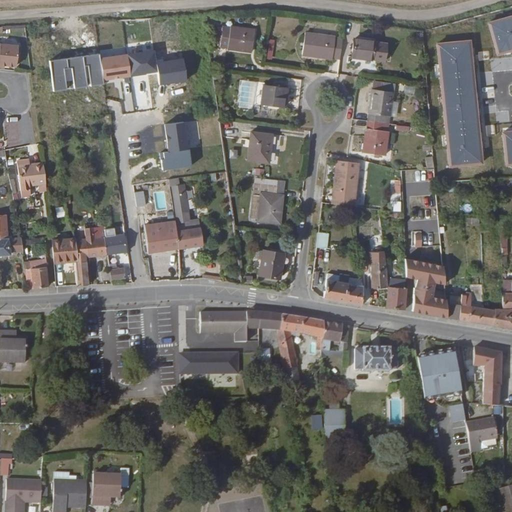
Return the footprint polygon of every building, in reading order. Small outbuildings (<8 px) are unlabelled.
[(511,16),(490,22),(498,53),(511,49),(511,16)] [(254,51),(257,30),(225,25),(222,46),(254,51)] [(341,59),(344,38),(306,33),(304,54),(341,59)] [(355,39),(353,57),(387,61),(389,43),(355,39)] [(471,56),(470,39),(437,43),(451,164),(483,161),(481,146),(485,146),(484,138),(480,139),(477,105),(480,105),(479,98),(476,99),(472,61),(476,61),(475,55),(471,56)] [(21,44),(0,41),(0,64),(1,64),(1,61),(7,62),(18,63),(21,44)] [(241,79),(236,106),(256,109),(260,82),(241,79)] [(286,106),(288,87),(265,84),(262,103),(286,106)] [(391,123),(395,91),(373,89),(370,120),(385,122),(391,123)] [(387,154),(390,131),(384,130),(385,122),(370,120),(366,151),(387,154)] [(273,133),(253,130),(250,159),(272,161),(273,147),(271,147),(273,133)] [(40,183),(48,182),(46,162),(33,164),(32,158),(20,160),(23,185),(40,183)] [(349,168),(339,167),(335,196),(355,199),(359,170),(357,169),(349,168)] [(256,190),(263,191),(259,214),(259,216),(280,220),(284,194),(278,193),(279,186),(265,184),(266,177),(258,176),(256,190)] [(265,184),(279,186),(280,179),(266,177),(265,184)] [(41,190),(49,189),(48,182),(40,183),(41,190)] [(252,213),(259,214),(263,191),(256,190),(252,213)] [(56,207),(57,217),(66,216),(65,206),(56,207)] [(479,225),(480,218),(467,217),(467,224),(479,225)] [(23,247),(22,237),(21,233),(12,234),(11,226),(5,227),(4,219),(0,218),(0,251),(14,250),(14,247),(23,247)] [(180,249),(179,245),(178,227),(177,220),(146,224),(150,252),(180,249)] [(130,249),(127,224),(126,222),(121,223),(121,231),(107,233),(110,251),(127,248),(128,250),(128,251),(130,251),(130,249)] [(107,233),(105,223),(101,223),(103,234),(96,235),(95,224),(85,225),(87,236),(91,253),(110,251),(107,233)] [(103,234),(101,223),(100,223),(95,224),(96,235),(103,234)] [(202,242),(200,224),(178,227),(179,245),(202,242)] [(330,233),(320,232),(319,247),(328,248),(330,233)] [(414,245),(426,245),(426,233),(414,233),(414,245)] [(75,238),(75,235),(55,237),(57,259),(76,256),(76,255),(79,255),(75,238)] [(91,253),(87,236),(75,238),(79,255),(76,255),(76,256),(80,282),(91,281),(87,254),(91,253)] [(385,254),(384,245),(371,246),(372,255),(372,287),(389,286),(387,265),(385,254)] [(284,251),(263,247),(260,272),(280,275),(284,251)] [(51,284),(47,259),(38,260),(39,266),(33,267),(35,285),(51,284)] [(128,275),(127,264),(116,265),(115,262),(112,262),(112,270),(113,276),(128,275)] [(448,316),(445,292),(433,289),(431,273),(444,271),(443,263),(423,264),(425,288),(411,286),(409,308),(448,316)] [(363,302),(365,280),(364,275),(348,273),(349,271),(339,270),(339,272),(327,270),(323,295),(363,302)] [(405,308),(406,285),(389,286),(389,305),(405,308)] [(473,285),(473,297),(482,297),(482,285),(473,285)] [(511,291),(506,292),(503,292),(504,298),(504,313),(504,327),(511,328),(511,291)] [(471,306),(473,296),(472,293),(461,293),(460,303),(459,318),(469,320),(471,306)] [(459,318),(460,303),(451,301),(449,316),(459,318)] [(493,325),(494,310),(471,306),(469,320),(493,325)] [(249,325),(250,309),(205,307),(204,328),(235,329),(235,339),(249,340),(249,325)] [(281,327),(283,312),(273,311),(250,309),(249,325),(279,327),(281,327)] [(504,327),(504,313),(499,311),(494,310),(493,325),(504,327)] [(324,346),(325,319),(298,314),(289,313),(283,312),(281,327),(279,327),(281,341),(294,339),(293,331),(317,336),(317,346),(320,346),(320,349),(324,349),(324,346)] [(348,341),(349,326),(335,324),(336,321),(325,319),(324,346),(328,346),(328,345),(330,338),(348,341)] [(0,358),(25,359),(25,336),(17,336),(12,336),(12,327),(0,327),(0,358)] [(54,328),(44,328),(44,337),(53,338),(54,328)] [(296,351),(294,339),(281,341),(282,350),(283,353),(296,351)] [(282,350),(281,341),(263,343),(265,354),(282,350)] [(256,352),(256,342),(245,342),(245,352),(256,352)] [(400,368),(400,347),(393,346),(392,345),(366,344),(366,345),(358,345),(358,365),(365,366),(365,367),(391,369),(392,367),(400,368)] [(501,403),(500,350),(475,346),(476,363),(485,363),(485,402),(501,403)] [(463,391),(455,350),(428,354),(434,396),(463,391)] [(299,366),(296,351),(283,353),(286,368),(299,366)] [(239,352),(179,352),(179,374),(211,374),(211,381),(239,381),(239,352)] [(434,396),(428,354),(419,355),(426,397),(434,396)] [(337,378),(342,374),(335,364),(330,368),(337,378)] [(401,380),(394,380),(394,390),(402,390),(401,380)] [(463,403),(449,407),(453,424),(467,421),(463,403)] [(344,432),(345,413),(325,413),(325,419),(328,432),(344,432)] [(312,415),(313,430),(323,429),(323,415),(312,415)] [(495,415),(473,418),(476,438),(498,435),(495,415)] [(121,473),(120,486),(128,486),(129,468),(121,468),(121,473)] [(121,473),(94,472),(93,503),(106,504),(106,496),(111,496),(120,497),(120,486),(121,473)] [(41,500),(42,478),(7,476),(5,511),(23,511),(24,499),(41,500)] [(86,505),(87,479),(55,478),(54,511),(62,511),(62,505),(67,505),(86,505)] [(511,511),(511,483),(490,489),(496,511),(511,511)]
